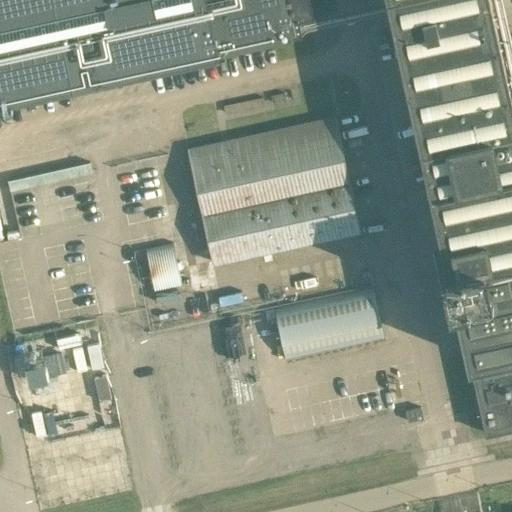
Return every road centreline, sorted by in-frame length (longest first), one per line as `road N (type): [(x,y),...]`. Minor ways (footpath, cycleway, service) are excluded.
road 1 (unclassified): [(451,483),(359,56)]
road 2 (unclassified): [(0,158),(178,95),(359,56)]
road 3 (unknown): [(249,339),(285,376),(424,356)]
road 4 (unclassified): [(451,483),(321,511)]
